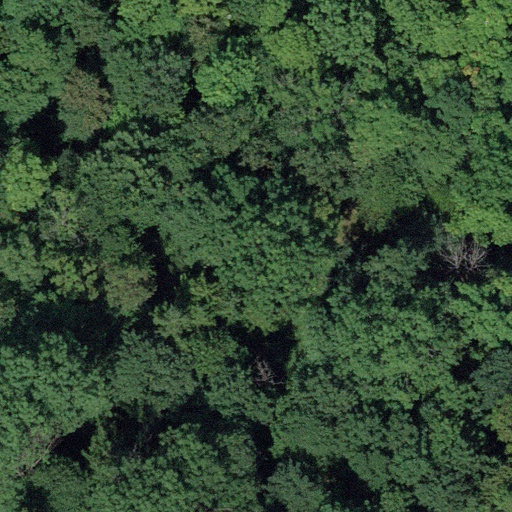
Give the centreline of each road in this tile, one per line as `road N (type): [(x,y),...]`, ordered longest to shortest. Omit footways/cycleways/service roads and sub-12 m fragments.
road 1 (track): [(511,248),(430,207),(0,114)]
road 2 (track): [(430,207),(511,15)]
